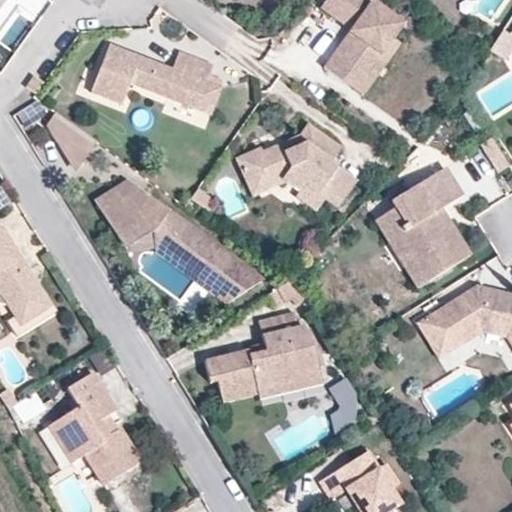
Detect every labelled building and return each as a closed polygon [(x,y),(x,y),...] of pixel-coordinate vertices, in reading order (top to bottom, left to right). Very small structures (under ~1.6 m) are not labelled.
[(405,22),(373,0),(325,0),(320,8),(351,30),(325,66),(349,83),(361,67),(369,72),(381,55),(394,37),(405,22)] [(504,61),(511,48),(511,37),(503,31),(490,51),(504,61)] [(363,93),(400,42),(394,37),(381,55),(369,72),(361,67),(349,83),(363,93)] [(208,81),(211,74),(215,63),(180,50),(173,68),(110,43),(92,90),(123,102),(131,81),(197,107),(208,81)] [(37,92),(44,81),(35,74),(27,86),(37,92)] [(221,87),(224,79),(211,74),(208,81),(221,87)] [(211,112),(221,87),(208,81),(197,107),(211,112)] [(90,134),(55,109),(47,121),(71,161),(90,134)] [(359,179),(332,160),(342,147),(309,124),(302,134),(290,139),(283,150),(277,145),(264,151),(262,147),(238,157),(249,182),(271,172),(283,181),(287,179),(302,189),(307,183),(326,196),(339,206),(359,179)] [(509,164),(491,136),(482,143),(499,171),(509,164)] [(471,253),(442,207),(463,194),(445,166),(392,200),(396,206),(385,213),(394,227),(401,227),(433,277),(471,253)] [(254,193),(283,181),(271,172),(249,182),(254,193)] [(148,223),(153,226),(240,291),(260,277),(126,178),(98,196),(120,232),(138,221),(148,223)] [(326,196),(307,183),(302,189),(298,195),(317,208),(326,196)] [(210,210),(216,201),(198,188),(192,197),(210,210)] [(433,277),(401,227),(394,227),(385,213),(375,219),(418,286),(433,277)] [(126,242),(153,226),(148,223),(138,221),(120,232),(126,242)] [(18,266),(8,250),(14,246),(0,224),(0,289),(7,301),(14,312),(19,320),(49,302),(26,266),(18,266)] [(240,291),(153,226),(154,244),(227,299),(240,291)] [(26,266),(14,246),(8,250),(18,266),(26,266)] [(272,306),(290,295),(301,288),(287,278),(264,292),(272,306)] [(510,298),(511,292),(477,284),(476,285),(486,301),(496,295),(510,298)] [(511,292),(510,298),(496,295),(486,301),(476,285),(430,314),(452,349),(483,329),(507,335),(511,343),(511,292)] [(293,300),(304,294),(301,288),(290,295),(293,300)] [(15,333),(55,307),(51,300),(49,302),(19,320),(14,312),(5,317),(15,333)] [(239,389),(255,385),(299,375),(298,370),(317,366),(309,331),(305,332),(302,322),(296,323),(293,309),(257,317),(263,343),(203,357),(209,379),(216,377),(221,399),(240,394),(239,389)] [(452,349),(430,314),(417,322),(439,357),(452,349)] [(321,380),(317,366),(298,370),(299,375),(255,385),(256,390),(258,395),(321,380)] [(107,432),(98,417),(107,411),(114,407),(91,369),(66,384),(78,403),(47,422),(59,441),(77,430),(88,448),(84,451),(103,482),(139,459),(118,425),(116,426),(107,432)] [(355,419),(355,390),(344,374),(327,385),(338,403),(336,407),(328,411),(333,432),(355,419)] [(240,394),(256,390),(255,385),(239,389),(240,394)] [(0,390),(0,399),(4,406),(12,400),(5,387),(0,390)] [(116,426),(107,411),(98,417),(107,432),(116,426)] [(88,448),(77,430),(59,441),(70,459),(84,451),(88,448)] [(402,503),(392,488),(400,484),(386,463),(379,467),(369,450),(320,480),(332,498),(346,489),(354,502),(364,503),(369,511),(396,511),(394,508),(402,503)] [(369,511),(364,503),(354,502),(360,511),(369,511)]
